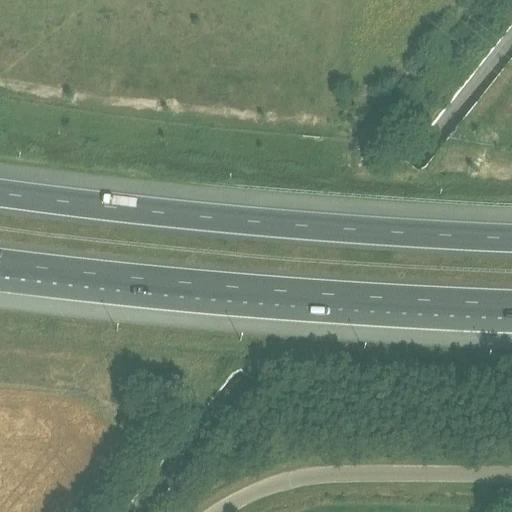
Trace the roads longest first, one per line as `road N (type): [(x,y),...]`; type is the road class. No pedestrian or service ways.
road 1 (unclassified): [(139,511),(511,44)]
road 2 (motorway): [(511,237),(302,226),(0,193)]
road 3 (motorway): [(0,266),(511,306)]
road 4 (unclassified): [(220,511),(340,474),(511,473)]
